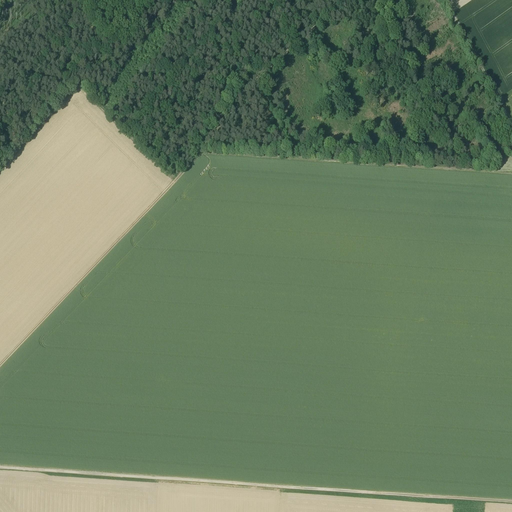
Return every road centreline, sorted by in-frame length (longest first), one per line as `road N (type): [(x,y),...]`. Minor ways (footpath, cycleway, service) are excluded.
road 1 (track): [(511,501),(0,466)]
road 2 (track): [(0,364),(175,180),(259,76)]
road 3 (track): [(511,173),(198,152)]
road 4 (track): [(0,169),(78,87),(175,180)]
road 5 (track): [(185,0),(259,76),(345,0)]
road 6 (track): [(511,123),(444,0)]
